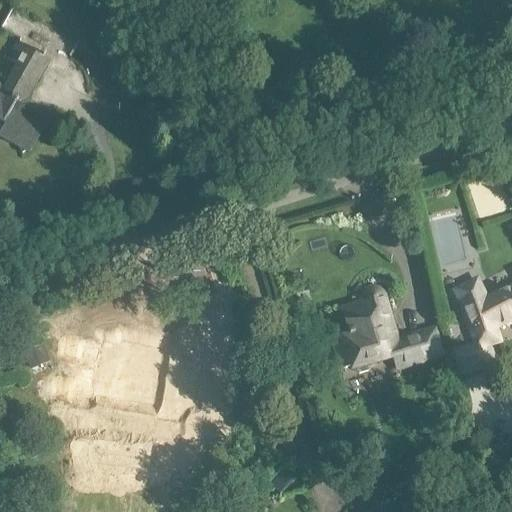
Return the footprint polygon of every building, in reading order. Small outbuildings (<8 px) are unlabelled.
[(0,137),(27,154),(49,116),(24,102),(46,62),(15,45),(5,61),(15,67),(2,89),(0,87),(0,137)] [(500,345),(496,329),(511,321),(511,286),(484,300),(475,282),(452,293),(452,294),(454,294),(464,314),(473,346),(451,353),(459,379),(491,369),(485,350),(500,345)] [(396,374),(446,358),(437,328),(399,340),(386,297),(385,293),(380,289),(375,288),(370,288),(365,290),(361,295),(359,300),(360,303),(339,309),(347,336),(340,338),(330,342),(339,373),(349,370),(350,375),(354,373),(358,376),(368,373),(370,369),(392,362),(396,374)] [(30,371),(50,364),(43,346),(23,354),(30,371)] [(146,407),(170,410),(173,411),(174,401),(190,403),(194,376),(172,373),(174,357),(151,354),(152,350),(143,348),(142,352),(133,350),(134,347),(125,346),(124,350),(106,347),(104,360),(98,359),(94,389),(147,397),(146,407)] [(298,477),(286,467),(269,486),(280,496),(298,477)] [(421,511),(419,500),(395,504),(396,511),(421,511)]
